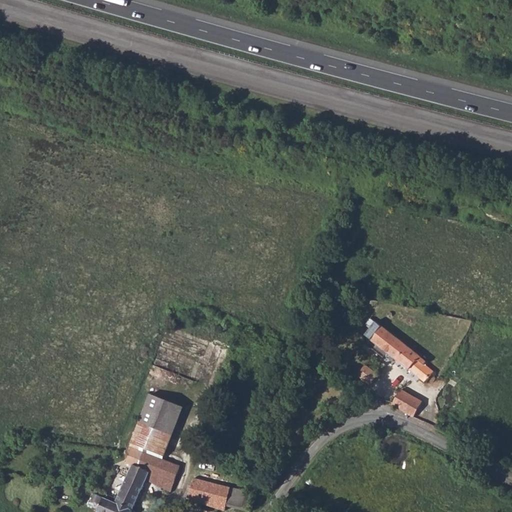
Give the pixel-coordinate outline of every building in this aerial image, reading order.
[(335,287),(328,310),(342,314),(349,291),(335,287)] [(369,327),(363,333),(425,379),(426,377),(429,379),(432,379),(434,377),(434,374),(431,370),(433,368),(417,357),(419,352),(371,315),(365,323),(369,325),(369,327)] [(364,363),(358,372),(370,382),(377,372),(364,363)] [(401,388),(392,402),(414,414),(423,400),(401,388)] [(150,400),(134,443),(143,447),(142,451),(164,460),(182,412),(150,400)] [(99,506),(98,509),(103,511),(131,511),(147,479),(172,490),(181,464),(177,463),(176,465),(164,460),(142,451),(143,447),(134,443),(131,446),(128,457),(133,460),(115,500),(103,495),(99,506)] [(226,501),(249,508),(252,495),(194,476),(187,497),(224,509),(226,501)]
